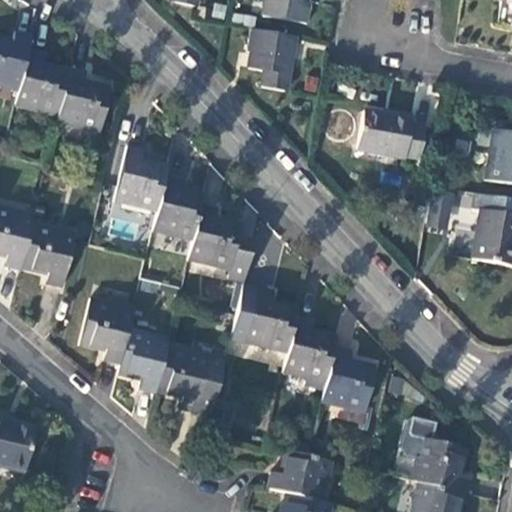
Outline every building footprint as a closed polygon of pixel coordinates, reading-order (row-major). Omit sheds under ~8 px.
[(171,0),(171,4),(195,9),(196,0),(171,0)] [(265,0),(263,17),(307,25),(311,1),(302,0),(265,0)] [(295,39),(250,31),(246,53),(255,55),(253,70),(264,72),(261,88),(285,92),(295,39)] [(0,84),(17,88),(26,50),(30,35),(14,32),(11,43),(0,40),(0,84)] [(44,55),(26,50),(17,88),(14,104),(57,115),(67,72),(41,67),(44,55)] [(85,72),(68,68),(67,72),(57,115),(55,122),(99,132),(109,91),(82,85),(85,72)] [(420,161),(425,128),(411,125),(412,117),(394,114),(393,118),(363,113),(357,151),(420,161)] [(511,135),(494,132),(485,181),(511,186),(511,135)] [(112,202),(155,212),(164,177),(166,169),(139,163),(142,151),(125,147),(112,202)] [(150,232),(190,242),(198,207),(200,199),(176,193),(179,180),(164,177),(155,212),(150,232)] [(447,189),(430,186),(425,216),(441,219),(447,189)] [(511,201),(476,195),(473,210),(479,212),(470,260),(511,267),(511,201)] [(226,282),(240,285),(241,280),(249,247),(235,244),(238,230),(211,224),(214,211),(198,207),(190,242),(185,261),(229,271),(226,282)] [(32,218),(0,210),(0,252),(7,254),(4,268),(19,272),(21,265),(30,226),(32,218)] [(74,236),(30,226),(21,265),(49,271),(46,284),(63,288),(74,236)] [(161,281),(139,276),(138,283),(159,288),(161,281)] [(272,287),(241,280),(240,285),(232,319),(228,337),(285,350),(293,318),(295,306),(269,299),(272,287)] [(101,361),(118,365),(125,336),(130,315),(87,305),(78,343),(104,349),(101,361)] [(280,370),(323,380),(331,346),(333,339),(309,333),(311,322),(293,318),(285,350),(280,370)] [(165,345),(125,336),(118,365),(116,373),(139,378),(136,390),(153,394),(154,391),(164,351),(165,345)] [(348,350),(331,346),(323,380),(318,400),(362,410),(372,369),(345,363),(348,350)] [(221,364),(164,351),(154,391),(181,397),(178,411),(208,417),(221,364)] [(402,376),(388,374),(386,387),(400,390),(402,376)] [(219,417),(262,428),(270,396),(227,385),(219,417)] [(432,420),(409,415),(403,418),(397,444),(402,452),(416,456),(411,479),(418,481),(459,490),(464,492),(468,474),(455,471),(462,445),(428,437),(432,420)] [(0,467),(25,473),(35,430),(1,422),(2,419),(0,418),(0,467)] [(284,442),(282,450),(305,455),(307,447),(284,442)] [(314,500),(323,459),(305,455),(282,450),(276,475),(265,472),(261,488),(314,500)] [(454,511),(459,490),(418,481),(410,511),(454,511)] [(321,511),(324,502),(314,500),(261,488),(260,490),(284,495),(280,511),(321,511)]
